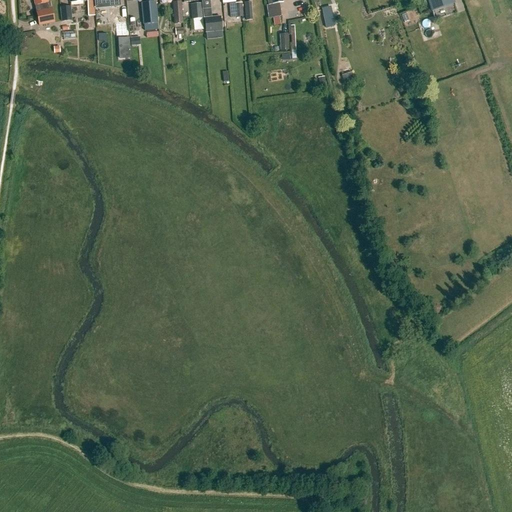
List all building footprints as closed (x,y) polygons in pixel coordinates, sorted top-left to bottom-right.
[(45,0),(34,0),(39,26),(55,23),(52,9),(51,9),(50,3),(46,3),(45,0)] [(68,0),(69,3),(86,2),(87,17),(93,16),(91,0),(68,0)] [(453,0),(427,0),(429,5),(422,7),(424,13),(431,11),(432,12),(455,5),(453,0)] [(172,3),(174,25),(183,24),(181,2),(172,3)] [(157,25),(155,3),(141,4),(143,26),(157,25)] [(193,5),(193,17),(201,17),(201,5),(193,5)] [(334,26),(330,7),(321,9),(325,28),(334,26)] [(72,21),(71,8),(62,9),(63,22),(72,21)] [(205,34),(206,34),(207,40),(222,39),(221,32),(222,32),(220,17),(204,18),(205,34)] [(279,35),(280,52),(289,51),(288,34),(279,35)] [(131,60),(130,36),(119,37),(120,61),(131,60)] [(140,37),(131,37),(131,45),(141,44),(140,37)]
